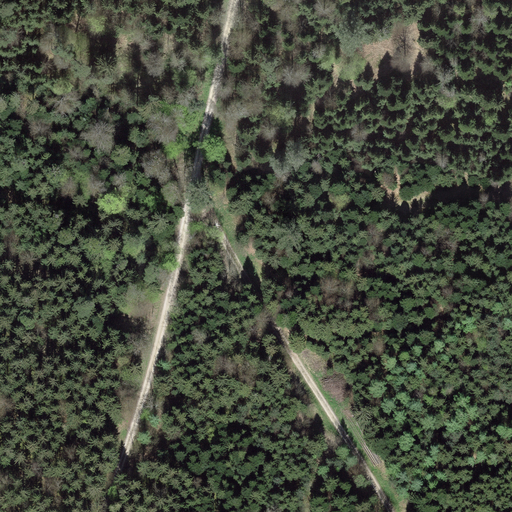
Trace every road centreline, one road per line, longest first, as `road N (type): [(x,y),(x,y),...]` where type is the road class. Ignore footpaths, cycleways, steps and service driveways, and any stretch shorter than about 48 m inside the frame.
road 1 (track): [(236,0),(159,339),(105,511)]
road 2 (track): [(219,228),(393,511)]
